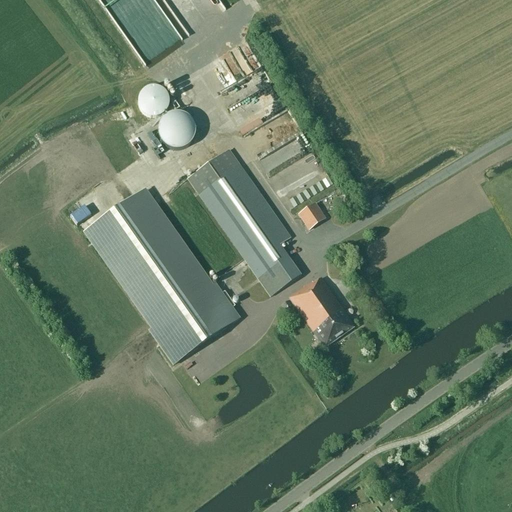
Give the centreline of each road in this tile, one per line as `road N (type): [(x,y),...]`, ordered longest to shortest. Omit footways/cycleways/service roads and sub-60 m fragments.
road 1 (tertiary): [(271,511),(511,340)]
road 2 (unclassified): [(346,231),(511,135)]
